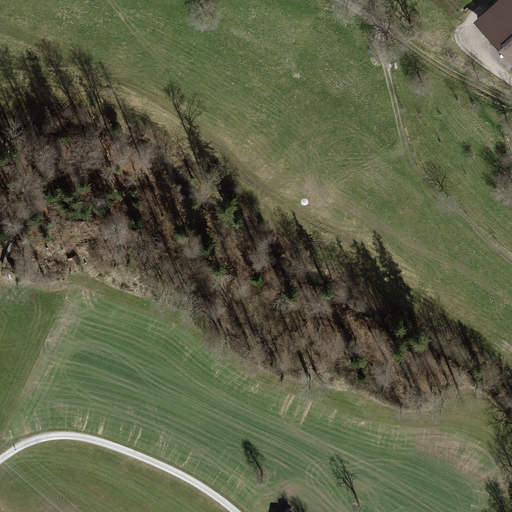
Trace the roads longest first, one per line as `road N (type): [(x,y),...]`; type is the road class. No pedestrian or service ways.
road 1 (track): [(0,459),(39,437),(80,436),(177,473),(235,511)]
road 2 (track): [(341,0),(451,73),(511,100)]
